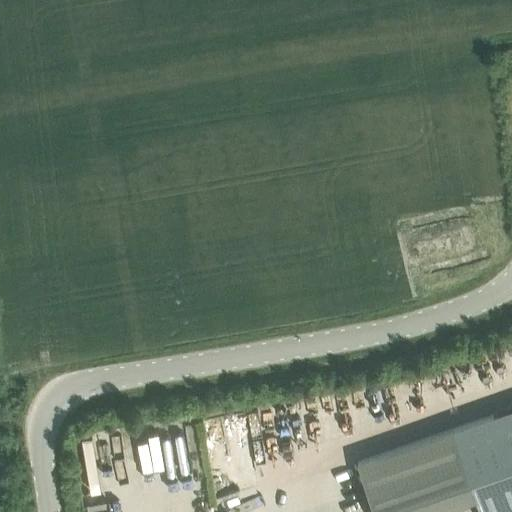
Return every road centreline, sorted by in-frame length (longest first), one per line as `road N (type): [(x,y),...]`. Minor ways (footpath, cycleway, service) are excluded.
road 1 (unclassified): [(511,290),(443,318),(65,390),(44,405),(38,429),(46,511)]
road 2 (unknown): [(265,511),(331,466),(511,388)]
